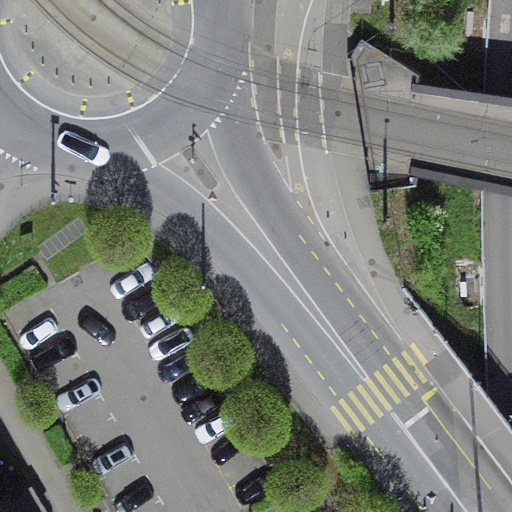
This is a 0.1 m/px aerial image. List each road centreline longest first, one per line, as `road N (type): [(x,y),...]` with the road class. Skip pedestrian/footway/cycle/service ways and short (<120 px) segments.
road 1 (residential): [(466,511),(370,386),(300,272)]
road 2 (secondary): [(300,272),(303,0)]
road 3 (residential): [(300,272),(155,115)]
road 4 (secondary): [(13,105),(51,126),(94,133),(155,115)]
road 5 (secondary): [(155,115),(202,60),(211,0)]
